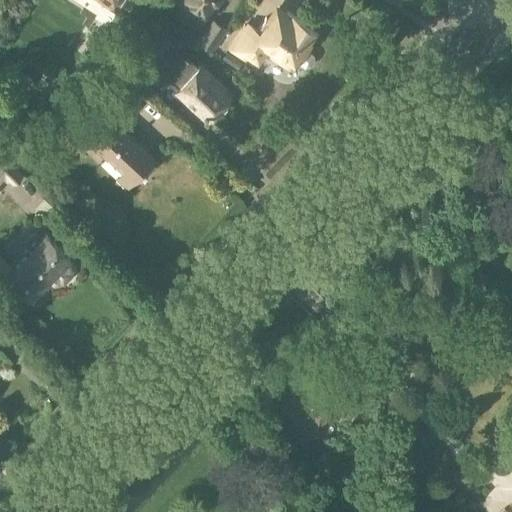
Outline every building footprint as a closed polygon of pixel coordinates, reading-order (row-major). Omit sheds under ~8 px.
[(137,0),(136,2),(138,3),(133,10),(140,14),(144,8),(149,0),(137,0)] [(151,12),(158,0),(149,0),(144,8),(151,12)] [(185,0),(205,13),(213,1),(215,0),(185,0)] [(318,38),(315,36),(318,32),(290,13),(289,14),(276,5),(258,32),(248,25),(247,27),(244,25),(228,48),(244,59),(247,55),(258,63),(267,50),(271,53),(290,67),(292,64),(295,65),(298,61),(309,69),(314,68),(319,62),(318,57),(306,49),(308,47),(310,49),(318,38)] [(213,50),(227,28),(213,20),(199,42),(213,50)] [(117,37),(101,26),(84,52),(101,62),(117,37)] [(117,55),(131,69),(140,59),(126,45),(117,55)] [(211,117),(216,111),(219,113),(222,113),(224,112),(226,110),(227,107),(227,105),(225,103),(230,98),(197,67),(178,86),(211,117)] [(95,85),(104,76),(98,70),(89,79),(95,85)] [(156,158),(123,127),(142,107),(123,89),(111,103),(120,111),(91,142),(123,172),(117,178),(128,188),(156,158)] [(15,187),(23,178),(0,156),(0,185),(7,178),(15,187)] [(0,275),(8,283),(13,279),(31,297),(54,273),(58,276),(61,276),(65,271),(65,267),(62,264),(70,256),(45,232),(40,237),(36,233),(27,243),(31,246),(6,272),(2,268),(0,270),(0,275)] [(347,393),(332,379),(319,392),(305,378),(294,390),(292,393),(318,417),(319,416),(322,419),(347,393)] [(314,460),(339,483),(350,471),(326,448),(314,460)]
